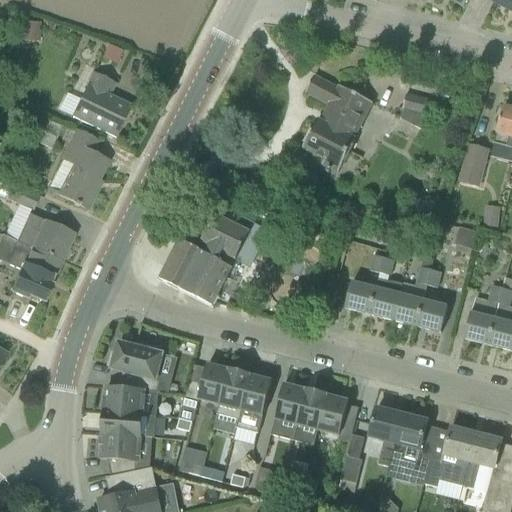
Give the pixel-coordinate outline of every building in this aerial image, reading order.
[(446,0),(464,9),(469,0),(446,0)] [(511,0),(495,0),(494,5),(511,14),(511,0)] [(19,24),(18,43),(40,44),(40,25),(19,24)] [(107,47),(101,62),(115,68),(121,53),(107,47)] [(71,118),(115,140),(116,139),(115,139),(130,110),(131,109),(109,98),(115,85),(93,75),(71,118)] [(305,145),(303,150),(325,161),(322,166),(338,175),(356,142),(353,141),(372,105),(361,99),(365,90),(356,85),(351,94),(340,88),(338,91),(316,80),(314,79),(306,94),(330,106),(322,124),(318,122),(310,138),(307,137),(303,144),(305,145)] [(403,110),(428,116),(431,101),(406,96),(403,110)] [(494,144),(511,149),(511,110),(504,109),(494,144)] [(91,156),(97,145),(76,134),(75,135),(66,131),(61,142),(70,146),(62,163),(71,167),(57,195),(48,190),(47,192),(75,206),(74,207),(78,209),(79,208),(87,212),(96,194),(93,193),(107,165),(91,156)] [(460,185),(479,190),(488,153),(469,148),(460,185)] [(37,199),(12,188),(3,184),(0,190),(0,198),(31,212),(37,199)] [(500,218),(485,216),(484,229),(499,231),(500,218)] [(62,265),(74,237),(45,224),(44,224),(28,217),(16,244),(62,265)] [(477,234),(460,230),(455,247),(472,252),(477,234)] [(213,309),(214,307),(232,270),(198,252),(180,243),(160,282),(213,309)] [(16,244),(10,258),(6,267),(20,273),(16,282),(11,292),(10,294),(27,302),(28,298),(44,305),(62,265),(16,244)] [(370,273),(380,275),(384,260),(373,258),(370,273)] [(431,272),(434,260),(423,258),(420,270),(431,272)] [(384,260),(380,275),(390,278),(391,278),(394,263),(384,260)] [(401,288),(392,323),(417,329),(423,304),(427,288),(431,272),(420,270),(415,288),(402,285),(401,288)] [(442,275),(431,272),(427,288),(438,291),(442,275)] [(511,293),(511,282),(505,280),(503,291),(511,293)] [(392,323),(401,288),(378,282),(376,292),(369,317),(392,323)] [(345,311),(369,317),(376,292),(352,285),(345,311)] [(503,291),(492,289),(488,304),(499,306),(503,291)] [(509,309),(511,298),(511,293),(503,291),(499,306),(509,309)] [(417,329),(441,335),(448,310),(423,304),(417,329)] [(472,315),(464,341),(488,347),(495,321),(472,315)] [(511,324),(495,321),(488,347),(511,353),(511,324)] [(131,376),(130,392),(144,393),(158,396),(162,382),(156,380),(162,357),(160,356),(161,352),(141,346),(140,351),(119,345),(116,357),(111,356),(108,368),(113,369),(112,371),(131,376)] [(229,373),(207,367),(202,386),(198,403),(220,409),(229,373)] [(218,417),(238,422),(250,378),(250,377),(229,371),(229,373),(220,409),(218,417)] [(250,378),(238,422),(236,430),(258,436),(272,384),(250,378)] [(196,411),(198,403),(202,386),(190,382),(183,407),(196,411)] [(293,443),(306,393),(284,387),(271,437),(293,443)] [(144,393),(130,392),(106,390),(105,414),(142,417),(144,393)] [(317,435),(326,398),(327,397),(306,391),(306,393),(293,443),(314,448),(317,435)] [(326,398),(317,435),(339,440),(348,404),(326,398)] [(389,469),(402,418),(376,411),(369,439),(384,443),(378,466),(389,469)] [(142,417),(105,414),(104,414),(102,437),(103,437),(140,440),(141,440),(141,439),(155,440),(156,419),(142,418),(143,417),(142,417)] [(425,486),(439,431),(427,428),(428,424),(402,418),(389,469),(400,472),(400,469),(413,473),(411,482),(425,486)] [(192,424),(179,421),(177,431),(189,434),(192,424)] [(440,479),(453,482),(452,485),(463,488),(477,437),(451,430),(450,434),(439,431),(425,486),(437,490),(440,479)] [(140,440),(103,437),(101,461),(108,462),(111,479),(138,473),(139,464),(141,440),(140,440)] [(495,470),(502,444),(477,437),(463,488),(487,494),(482,511),(496,511),(506,478),(492,474),(493,470),(495,470)] [(356,486),(362,463),(347,459),(341,482),(356,486)] [(150,471),(151,465),(139,464),(138,473),(150,471)] [(189,476),(201,479),(204,470),(191,466),(189,476)] [(255,491),(273,496),(280,474),(261,468),(255,491)] [(161,511),(153,470),(150,471),(138,473),(111,479),(106,480),(107,481),(111,500),(99,502),(100,511),(161,511)] [(216,473),(204,470),(201,479),(214,483),(216,473)] [(246,480),(233,477),(230,487),(243,490),(246,480)] [(289,488),(302,491),(305,481),(292,478),(289,488)] [(511,511),(511,509),(511,479),(506,478),(496,511),(511,511)] [(318,484),(305,481),(302,491),(315,494),(318,484)]
